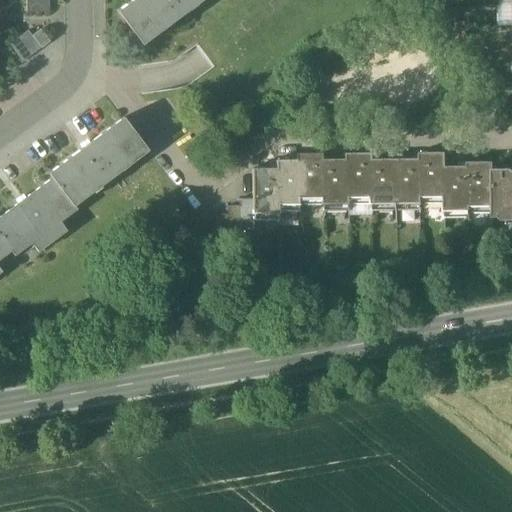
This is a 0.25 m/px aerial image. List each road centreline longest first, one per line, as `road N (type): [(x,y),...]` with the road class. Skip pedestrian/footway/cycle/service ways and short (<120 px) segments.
road 1 (secondary): [(0,407),(511,318)]
road 2 (residential): [(77,0),(77,71),(0,126)]
